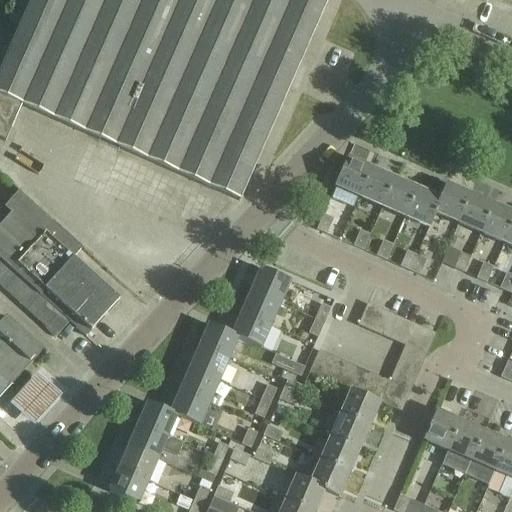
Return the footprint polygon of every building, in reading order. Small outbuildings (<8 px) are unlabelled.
[(19,28),(0,71),(0,140),(3,142),(19,106),(239,202),(328,0),(20,0),(10,24),(19,28)] [(348,160),(335,189),(358,199),(371,171),(348,160)] [(371,171),(358,199),(382,209),(394,181),(371,171)] [(417,191),(394,181),(382,209),(405,219),(417,191)] [(446,186),(440,201),(441,201),(434,215),(458,225),(470,197),(446,186)] [(441,201),(440,201),(417,191),(405,219),(428,230),(434,215),(441,201)] [(10,215),(0,226),(0,262),(69,324),(85,339),(119,302),(71,259),(80,249),(18,193),(4,209),(10,215)] [(458,225),(481,235),(494,207),(470,197),(458,225)] [(511,214),(494,207),(481,235),(504,246),(511,227),(511,214)] [(316,232),(326,236),(333,221),(323,216),(316,232)] [(353,248),(363,252),(370,237),(360,233),(353,248)] [(376,258),(386,262),(393,247),(383,243),(376,258)] [(409,273),(416,257),(407,253),(400,269),(409,273)] [(453,270),(463,275),(470,259),(461,255),(453,270)] [(416,257),(409,273),(420,277),(426,262),(416,257)] [(0,289),(41,325),(55,339),(69,324),(0,262),(0,289)] [(476,280),(486,285),(493,270),(483,265),(476,280)] [(251,293),(280,305),(290,283),(260,270),(251,293)] [(510,295),(511,291),(511,277),(507,275),(500,291),(510,295)] [(271,328),(280,305),(251,293),(241,315),(271,328)] [(315,320),(324,324),(330,310),(321,306),(315,320)] [(370,333),(379,311),(367,306),(358,328),(370,333)] [(381,338),(391,316),(379,311),(370,333),(381,338)] [(261,350),(271,328),(241,315),(231,337),(261,350)] [(393,343),(402,321),(391,316),(381,338),(393,343)] [(0,397),(24,372),(23,370),(40,352),(45,356),(46,355),(6,318),(0,324),(0,337),(3,340),(0,342),(0,397)] [(307,336),(316,341),(324,324),(315,320),(307,336)] [(405,348),(414,326),(402,321),(393,343),(405,348)] [(415,352),(425,331),(414,326),(405,348),(415,352)] [(209,327),(199,349),(228,361),(236,342),(260,352),(261,350),(231,337),(209,327)] [(426,357),(435,335),(425,331),(415,352),(426,357)] [(421,369),(426,357),(415,352),(405,348),(400,360),(421,369)] [(189,371),(218,383),(228,361),(199,349),(189,371)] [(321,379),(330,358),(319,353),(310,374),(321,379)] [(285,374),(289,364),(275,358),(271,368),(285,374)] [(333,384),(342,363),(330,358),(321,379),(333,384)] [(416,381),(421,369),(400,360),(395,372),(416,381)] [(344,390),(354,368),(342,363),(333,384),(344,390)] [(289,364),(285,374),(299,380),(303,371),(289,364)] [(511,365),(507,364),(501,379),(511,384),(511,365)] [(356,395),(366,373),(354,368),(344,390),(356,395)] [(231,389),(218,383),(189,371),(179,393),(208,406),(208,405),(222,411),(231,389)] [(410,393),(416,381),(395,372),(389,383),(410,393)] [(368,400),(378,378),(366,373),(356,395),(368,400)] [(60,398),(50,389),(36,376),(9,407),(33,428),(60,398)] [(380,405),(385,394),(389,383),(378,378),(368,400),(380,405)] [(406,403),(410,393),(389,383),(385,394),(406,403)] [(283,392),(299,399),(302,390),(287,384),(283,392)] [(261,401),(270,405),(276,393),(266,388),(261,401)] [(299,399),(283,392),(278,402),(294,409),(299,399)] [(199,428),(208,406),(179,393),(170,415),(199,428)] [(369,429),(379,406),(350,393),(340,417),(369,429)] [(401,414),(406,403),(385,394),(380,405),(401,414)] [(270,405),(261,401),(253,418),(263,422),(270,405)] [(147,405),(137,427),(167,440),(175,420),(197,430),(199,428),(170,415),(147,405)] [(278,408),(275,415),(282,418),(285,411),(278,408)] [(424,442),(448,453),(460,424),(436,414),(424,442)] [(358,452),(369,429),(340,417),(329,440),(358,452)] [(448,453),(471,463),(483,434),(460,424),(448,453)] [(157,462),(162,451),(177,457),(182,446),(167,440),(137,427),(128,449),(157,462)] [(267,429),(262,439),(278,445),(282,436),(267,429)] [(250,450),(256,436),(247,432),(241,446),(250,450)] [(471,463),(494,473),(506,444),(483,434),(471,463)] [(348,475),(358,452),(329,440),(319,463),(348,475)] [(511,446),(506,444),(494,473),(505,478),(498,496),(509,501),(511,493),(511,446)] [(212,460),(221,464),(227,451),(218,447),(212,460)] [(118,472),(147,484),(157,462),(128,449),(118,472)] [(257,451),(252,461),(268,468),(272,458),(257,451)] [(236,477),(240,468),(244,470),(248,460),(233,453),(228,463),(231,464),(227,473),(236,477)] [(199,473),(196,479),(201,481),(201,482),(212,486),(221,464),(212,460),(205,476),(199,473)] [(319,463),(309,486),(324,492),(323,493),(338,499),(348,475),(319,463)] [(108,494),(138,507),(147,484),(118,472),(108,494)] [(223,476),(217,490),(213,499),(229,505),(232,497),(231,496),(236,482),(223,476)] [(295,481),(285,503),(306,511),(314,511),(323,493),(324,492),(309,486),(309,487),(295,481)] [(202,508),(208,495),(212,486),(201,482),(198,489),(199,489),(193,504),(202,508)] [(405,511),(410,502),(400,497),(393,511),(405,511)] [(213,499),(207,511),(236,511),(237,510),(228,507),(229,505),(213,499)] [(281,511),(306,511),(285,503),(281,511)]
